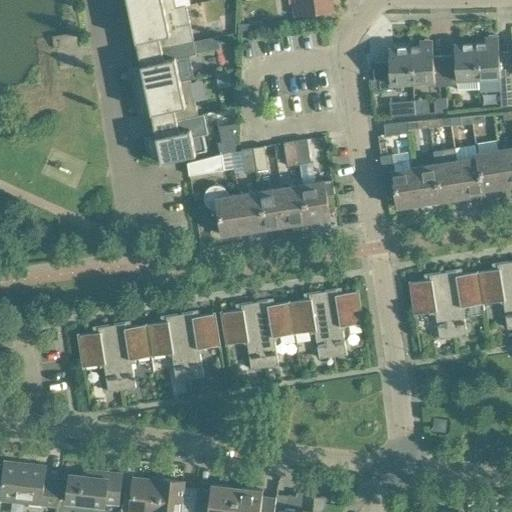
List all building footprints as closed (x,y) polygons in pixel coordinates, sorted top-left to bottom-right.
[(127,0),(131,17),(176,7),(174,0),(127,0)] [(295,0),(296,4),(293,4),(294,16),(334,10),(332,0),(295,0)] [(176,7),(131,17),(139,53),(194,41),(186,5),(176,7)] [(511,90),(511,82),(510,52),(499,52),(498,36),(485,37),(485,42),(476,43),(479,79),(500,77),(501,105),(511,104),(511,90)] [(446,86),(444,55),(433,56),(432,40),(419,41),(419,46),(411,47),(413,83),(434,81),(434,86),(446,86)] [(195,78),(190,55),(197,53),(194,41),(139,53),(142,66),(131,69),(135,91),(189,79),(195,78)] [(479,79),(476,43),(454,44),(455,55),(444,55),(446,86),(458,85),(458,89),(479,87),(479,79)] [(413,83),(411,47),(389,48),(389,61),(374,62),(375,80),(380,80),(380,90),(392,89),(392,84),(413,83)] [(197,115),(189,79),(135,91),(140,115),(152,113),(154,124),(177,119),(193,116),(197,115)] [(375,118),(415,114),(414,100),(374,104),(375,118)] [(511,119),(511,111),(503,112),(504,120),(511,119)] [(207,127),(204,113),(197,115),(193,116),(195,129),(207,127)] [(484,114),(472,115),(473,123),(485,122),(484,114)] [(473,123),(472,115),(450,117),(451,125),(473,123)] [(451,125),(450,117),(429,119),(430,127),(451,125)] [(179,131),(177,119),(154,124),(156,136),(145,138),(151,163),(196,154),(191,129),(179,131)] [(430,127),(429,119),(408,121),(409,129),(430,127)] [(384,123),(385,135),(409,133),(409,129),(408,121),(384,123)] [(307,138),(296,140),(299,164),(311,162),(307,138)] [(222,141),(218,142),(220,154),(222,154),(236,150),(236,142),(236,139),(222,141)] [(299,164),(296,140),(284,142),(288,166),(299,164)] [(265,145),(253,147),(257,171),(269,169),(265,145)] [(511,185),(511,146),(499,149),(505,186),(511,185)] [(257,171),(253,147),(241,149),(245,173),(257,171)] [(463,197),(457,159),(455,148),(434,151),(436,163),(441,200),(463,197)] [(505,186),(499,149),(477,152),(477,156),(478,156),(483,190),(484,190),(505,186)] [(420,204),(414,166),(395,169),(393,153),(380,155),(387,195),(396,193),(398,207),(420,204)] [(187,163),(189,175),(224,170),(222,154),(220,154),(187,163)] [(483,190),(478,156),(477,156),(457,159),(463,197),(485,194),(484,190),(483,190)] [(441,200),(436,163),(414,166),(420,204),(441,200)] [(332,179),(303,184),(308,221),(330,218),(327,195),(334,194),(332,179)] [(308,221),(303,184),(281,187),(287,225),(308,221)] [(244,232),(238,194),(229,195),(227,191),(223,187),(220,186),(217,186),(215,186),(211,187),(210,187),(206,191),(204,194),(204,199),(206,204),(209,207),(214,209),(219,210),(223,235),(244,232)] [(287,225),(281,187),(260,191),(266,228),(287,225)] [(266,228),(260,191),(238,194),(244,232),(266,228)] [(511,327),(511,268),(511,262),(498,264),(498,268),(478,272),(478,270),(483,303),(500,301),(504,304),(508,328),(511,327)] [(483,303),(478,270),(477,270),(477,272),(458,275),(457,270),(444,272),(454,337),(467,335),(463,310),(466,306),(483,303)] [(454,337),(444,272),(430,274),(430,279),(411,282),(410,281),(409,281),(415,316),(416,315),(416,314),(432,312),(436,315),(440,339),(454,337)] [(337,289),(323,291),(333,356),(347,354),(343,329),(346,325),(362,322),(362,324),(363,324),(358,289),(357,289),(357,290),(337,294),(337,289)] [(333,356),(323,291),(309,293),(310,298),(290,301),(290,300),(289,300),(295,333),(311,331),(316,334),(319,358),(333,356)] [(295,333),(289,300),(289,302),(270,305),(269,300),(255,302),(266,366),(279,364),(275,340),(278,336),(295,333)] [(266,366),(255,302),(241,304),(242,309),(222,312),(222,311),(221,311),(226,345),(228,345),(227,344),(243,341),(248,344),(251,369),(266,366)] [(193,312),(180,314),(190,378),(204,376),(200,352),(203,348),(219,345),(219,347),(220,346),(215,312),(214,312),(214,313),(194,317),(193,312)] [(190,378),(180,314),(166,316),(167,321),(147,324),(147,323),(146,323),(152,356),(168,353),(173,356),(176,381),(190,378)] [(152,356),(146,323),(146,324),(126,327),(126,323),(112,325),(122,389),(136,387),(132,363),(135,358),(152,356)] [(122,389),(112,325),(98,327),(99,332),(79,335),(79,333),(78,334),(83,368),(85,368),(84,367),(100,364),(105,367),(108,391),(122,389)] [(433,429),(435,429),(445,431),(446,419),(435,418),(433,429)] [(42,505),(58,507),(60,483),(45,481),(46,465),(29,463),(29,466),(4,463),(5,460),(4,460),(0,496),(0,503),(1,495),(30,499),(28,507),(41,509),(42,505)] [(122,473),(97,470),(96,476),(70,473),(66,502),(105,506),(105,502),(119,504),(122,473)] [(179,511),(184,481),(153,477),(153,480),(134,477),(130,511),(132,511),(179,511)] [(234,511),(237,487),(211,484),(210,493),(198,492),(198,488),(197,488),(193,511),(234,511)] [(274,511),(276,497),(275,496),(274,501),(262,499),(263,490),(237,487),(234,511),(274,511)] [(276,497),(274,511),(322,511),(325,497),(305,495),(304,499),(298,498),(298,496),(277,494),(276,497)]
